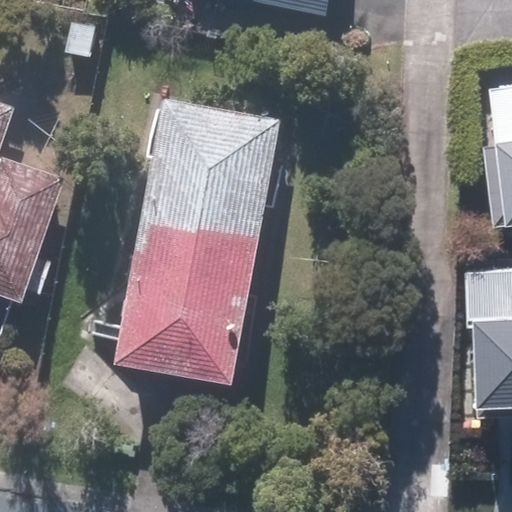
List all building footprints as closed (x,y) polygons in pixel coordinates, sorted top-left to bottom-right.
[(223,0),(223,2),(324,21),(328,0),(223,0)] [(70,27),(63,57),(89,62),(96,32),(70,27)] [(160,106),(112,373),(231,394),(279,127),(160,106)] [(0,108),(0,301),(20,309),(23,299),(40,303),(52,267),(39,263),(64,187),(0,164),(0,153),(13,113),(0,108)] [(511,268),(511,269),(511,286),(511,295),(460,297),(464,408),(511,406),(511,268)]
